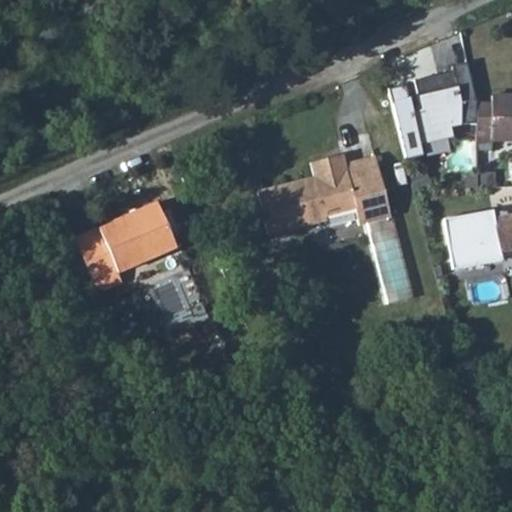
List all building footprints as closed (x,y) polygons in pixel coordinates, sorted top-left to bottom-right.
[(476,124),(477,102),(467,63),(450,66),(451,72),(414,81),(421,113),(411,116),(405,87),(387,92),(405,159),(423,154),(420,144),(453,136),(451,126),(460,123),(476,124)] [(511,95),(491,95),(491,102),(477,102),(476,124),(476,144),(490,144),(490,140),(511,140),(511,95)] [(343,157),(310,166),(314,179),(257,195),(269,239),(328,222),(327,218),(354,211),(359,228),(378,223),(375,214),(388,210),(374,157),(345,165),(343,157)] [(73,239),(97,293),(122,282),(117,271),(175,246),(157,204),(73,239)] [(375,214),(378,223),(390,219),(388,210),(375,214)] [(492,210),(444,219),(453,268),(501,260),(500,253),(511,250),(511,214),(494,218),(492,210)] [(117,271),(122,282),(180,257),(175,246),(117,271)]
